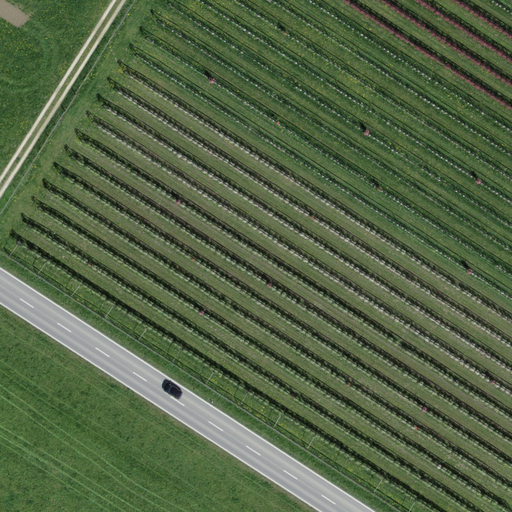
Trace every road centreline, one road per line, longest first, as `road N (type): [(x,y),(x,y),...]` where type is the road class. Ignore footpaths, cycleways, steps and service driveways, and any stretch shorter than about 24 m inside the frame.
road 1 (tertiary): [(343,511),(0,286)]
road 2 (track): [(122,0),(0,197)]
